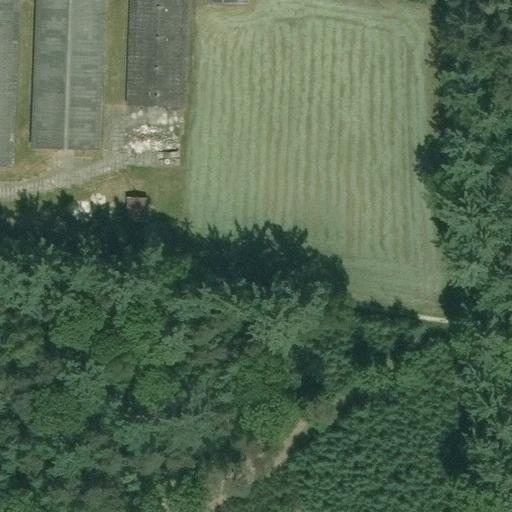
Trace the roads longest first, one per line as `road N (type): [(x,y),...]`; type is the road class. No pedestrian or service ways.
road 1 (track): [(0,232),(458,313),(511,315)]
road 2 (track): [(441,0),(473,511)]
road 3 (track): [(174,511),(431,319)]
